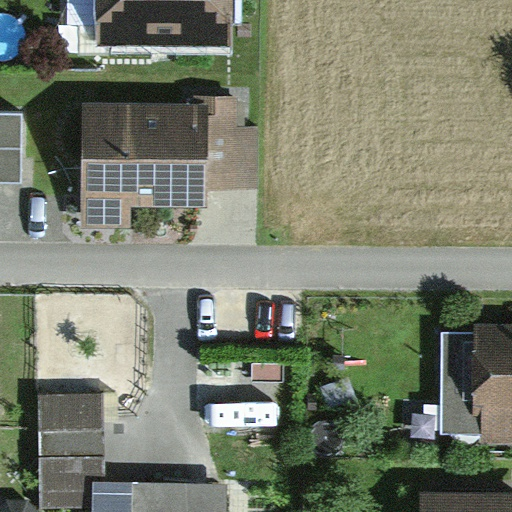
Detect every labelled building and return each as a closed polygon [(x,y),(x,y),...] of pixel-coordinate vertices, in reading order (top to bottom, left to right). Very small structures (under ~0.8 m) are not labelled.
[(224,0),(111,0),(111,39),(224,41),(224,0)] [(221,98),(218,170),(253,171),(255,99),(221,98)] [(0,181),(29,182),(30,105),(0,105),(0,181)] [(196,198),(198,115),(93,112),(91,195),(196,198)] [(511,432),(511,335),(489,335),(484,431),(511,432)] [(281,428),(281,365),(219,365),(219,428),(281,428)] [(511,511),(511,502),(433,501),(432,511),(511,511)]
